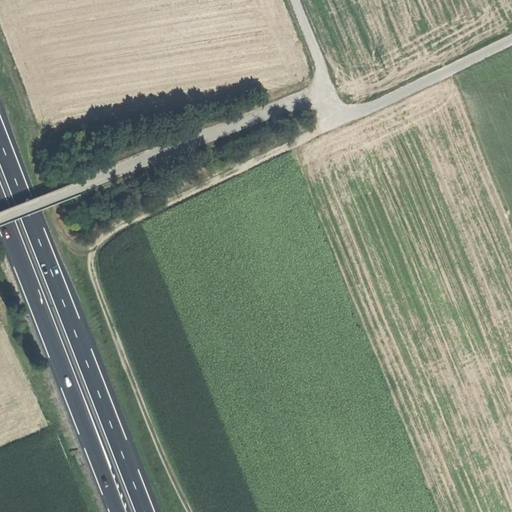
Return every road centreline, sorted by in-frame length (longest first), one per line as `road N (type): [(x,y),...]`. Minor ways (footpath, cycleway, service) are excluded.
road 1 (track): [(332,119),(97,241),(90,269),(189,511)]
road 2 (trunk): [(145,511),(0,140)]
road 3 (track): [(0,219),(319,95)]
road 4 (trunk): [(0,207),(117,511)]
road 5 (track): [(97,241),(77,237),(52,210),(0,39)]
road 6 (track): [(511,38),(332,119)]
